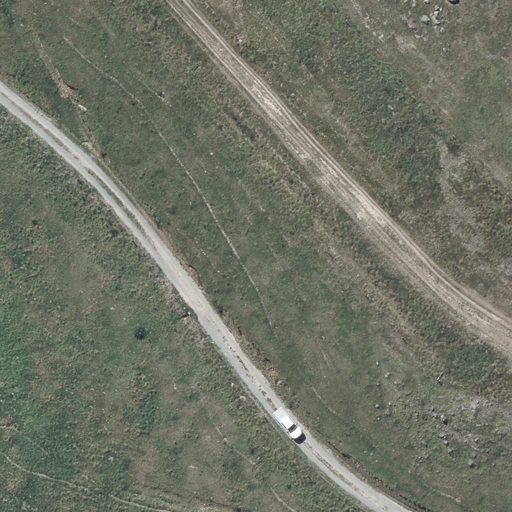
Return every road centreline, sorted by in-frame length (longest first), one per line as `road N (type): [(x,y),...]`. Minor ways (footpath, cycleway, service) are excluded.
road 1 (track): [(0,115),(61,168),(340,484),(389,511)]
road 2 (track): [(172,0),(406,253),(511,338)]
